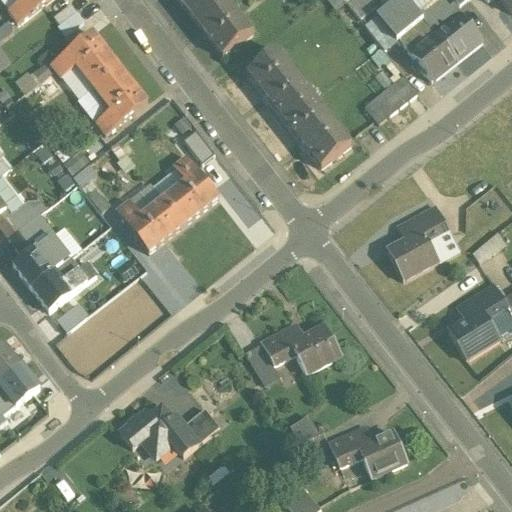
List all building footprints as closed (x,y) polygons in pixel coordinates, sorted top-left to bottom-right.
[(55,0),(19,0),(23,5),(8,16),(18,29),(55,0)] [(173,0),(185,15),(204,0),(173,0)] [(252,39),(222,0),(204,0),(185,15),(222,62),(252,39)] [(376,11),(367,0),(358,0),(346,10),(358,25),(376,11)] [(469,3),(466,0),(450,0),(459,11),(469,3)] [(511,0),(482,0),(488,6),(495,0),(497,0),(511,17),(511,0)] [(418,19),(404,2),(377,24),(395,47),(398,45),(405,53),(416,45),(409,36),(423,25),(418,19)] [(449,13),(440,2),(418,19),(423,25),(435,40),(457,67),(482,47),(460,20),(461,20),(453,10),(449,13)] [(67,39),(86,25),(72,8),(54,22),(67,39)] [(377,24),(365,33),(384,56),(395,47),(377,24)] [(423,25),(409,36),(416,45),(405,53),(411,60),(435,40),(423,25)] [(93,38),(50,70),(61,84),(75,72),(93,94),(120,73),(93,38)] [(457,67),(435,40),(411,60),(432,87),(457,67)] [(0,75),(13,66),(0,48),(0,75)] [(349,148),(274,54),(245,78),(319,172),(349,148)] [(120,73),(93,94),(110,117),(95,128),(105,141),(147,108),(120,73)] [(65,167),(80,191),(98,179),(82,156),(65,167)] [(185,187),(163,205),(184,232),(219,204),(186,162),(174,172),(185,187)] [(163,205),(140,222),(128,207),(116,217),(149,259),(184,232),(163,205)] [(436,213),(406,229),(414,243),(422,238),(427,247),(448,235),(436,213)] [(20,235),(5,216),(0,220),(0,232),(9,244),(20,235)] [(35,255),(20,235),(9,244),(24,263),(35,255)] [(460,256),(448,235),(427,247),(438,268),(460,256)] [(414,243),(388,257),(404,286),(438,268),(427,247),(422,238),(414,243)] [(499,239),(474,258),(481,267),(506,249),(499,239)] [(24,263),(13,271),(31,294),(54,276),(36,253),(35,255),(24,263)] [(451,289),(458,300),(475,289),(479,296),(493,286),(482,269),(451,289)] [(54,276),(31,294),(49,317),(87,288),(78,277),(63,288),(54,276)] [(494,291),(465,309),(474,323),(482,317),(488,326),(507,315),(508,314),(504,307),(494,291)] [(68,337),(90,320),(80,308),(58,325),(68,337)] [(488,326),(482,317),(474,323),(449,338),(467,366),(500,346),(488,326)] [(293,333),(262,349),(274,372),(296,361),(291,351),(300,347),(293,333)] [(300,347),(291,351),(296,361),(306,381),(340,363),(325,334),(300,347)] [(3,348),(0,350),(0,387),(21,371),(3,348)] [(21,371),(0,387),(0,391),(8,401),(0,407),(0,420),(2,422),(39,394),(21,371)] [(170,424),(161,414),(151,422),(147,417),(120,439),(133,455),(143,447),(156,463),(173,450),(183,463),(199,450),(184,432),(175,420),(170,424)] [(205,415),(184,432),(199,450),(220,433),(205,415)] [(361,436),(329,450),(340,474),(362,464),(358,455),(367,451),(361,436)] [(367,451),(358,455),(362,464),(371,485),(407,470),(393,439),(367,451)] [(317,511),(302,494),(284,509),(286,511),(317,511)]
